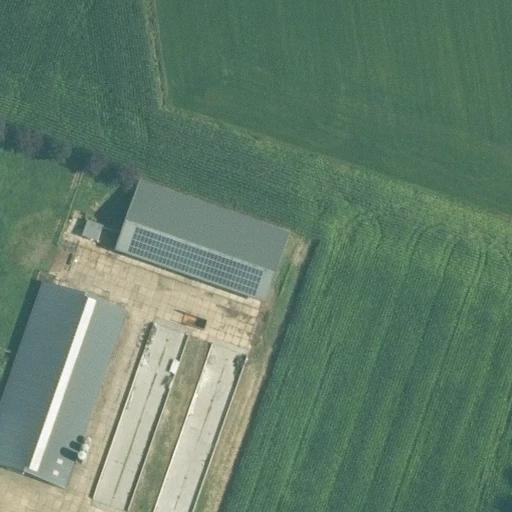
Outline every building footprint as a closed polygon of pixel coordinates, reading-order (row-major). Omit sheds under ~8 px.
[(266,303),(290,236),(139,183),(115,251),(266,303)] [(86,222),(80,240),(97,245),(102,227),(86,222)] [(0,468),(64,490),(113,351),(127,312),(45,284),(30,323),(0,410),(0,468)] [(125,400),(95,500),(128,510),(157,409),(125,400)] [(190,511),(194,498),(162,488),(158,501),(190,511)]
